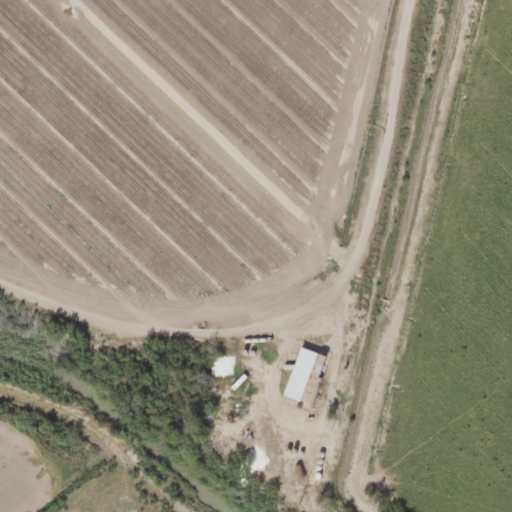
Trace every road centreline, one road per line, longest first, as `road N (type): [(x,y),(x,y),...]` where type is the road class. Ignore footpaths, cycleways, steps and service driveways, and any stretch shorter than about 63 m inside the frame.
road 1 (residential): [(426,0),(360,258),(318,305),(256,336),(174,342),(106,336),(0,296)]
road 2 (residential): [(192,511),(120,448),(0,388)]
